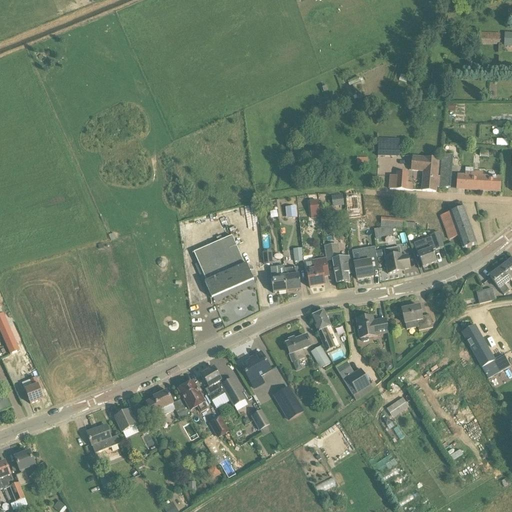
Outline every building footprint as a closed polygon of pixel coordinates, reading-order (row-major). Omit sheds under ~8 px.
[(500,35),(488,34),(480,34),(480,45),(499,45),(500,35)] [(426,104),(415,104),(415,114),(426,114),(426,104)] [(399,140),(378,140),(378,157),(399,158),(399,140)] [(489,150),(481,149),(480,158),(488,159),(489,150)] [(451,156),(443,155),(442,170),(450,171),(451,156)] [(439,161),(413,159),(412,172),(424,173),(422,192),(436,193),(436,188),(439,189),(440,178),(437,178),(439,161)] [(501,179),(483,179),(483,174),(473,173),(474,170),(465,169),(465,178),(458,177),(457,190),(500,192),(501,179)] [(407,184),(407,174),(397,173),(396,177),(389,177),(388,190),(413,192),(413,185),(407,184)] [(333,208),(344,207),(343,196),(332,197),(333,208)] [(319,202),(310,203),(311,219),(320,218),(319,202)] [(462,203),(448,208),(450,214),(441,217),(449,241),(459,237),(463,250),(477,245),(462,203)] [(288,210),(289,218),(298,217),(297,209),(288,210)] [(417,224),(405,224),(405,221),(381,219),(381,228),(404,230),(404,231),(417,231),(417,224)] [(382,229),(374,231),(376,240),(383,238),(382,229)] [(430,237),(431,238),(420,242),(414,244),(415,246),(423,269),(437,264),(432,250),(435,249),(435,250),(444,247),(439,233),(430,237)] [(233,240),(232,237),(194,254),(207,283),(205,284),(212,300),(254,282),(247,266),(245,267),(233,240)] [(352,274),(349,258),(340,260),(338,245),(324,247),(327,262),(332,261),(337,285),(350,282),(348,275),(352,274)] [(371,260),(377,259),(375,248),(352,252),(357,281),(374,278),(371,260)] [(302,250),(294,251),(295,263),(303,262),(302,250)] [(271,253),(264,254),(265,266),(272,265),(271,253)] [(408,256),(402,258),(401,256),(385,258),(388,275),(404,273),(404,271),(410,269),(408,256)] [(323,274),(329,273),(327,260),(314,262),(314,263),(306,264),(310,289),(325,287),(323,274)] [(511,261),(502,269),(511,281),(511,279),(511,261)] [(299,276),(298,268),(284,270),(285,278),(287,293),(301,291),(299,276)] [(502,269),(490,278),(504,297),(510,292),(505,285),(511,281),(502,269)] [(287,293),(285,278),(278,279),(277,271),(271,272),(272,280),(271,280),(273,294),(287,293)] [(492,290),(477,294),(480,305),(495,302),(492,290)] [(431,316),(422,318),(420,307),(402,311),(405,325),(406,325),(407,331),(418,328),(419,332),(433,329),(431,316)] [(333,327),(331,328),(324,313),(311,319),(327,352),(335,349),(330,339),(337,336),(333,327)] [(4,315),(0,316),(0,331),(11,356),(20,352),(4,315)] [(387,321),(374,323),(373,318),(357,321),(361,340),(376,337),(376,336),(389,334),(387,321)] [(475,327),(462,334),(483,369),(488,379),(510,367),(505,357),(495,363),(475,327)] [(307,338),(295,343),(294,340),(289,342),(290,345),(287,346),(290,355),(294,363),(299,361),(306,358),(303,350),(311,347),(307,338)] [(319,348),(312,352),(320,364),(323,369),(330,365),(319,348)] [(272,373),(262,356),(250,362),(251,363),(242,368),(249,384),(272,373)] [(28,372),(36,370),(33,360),(25,363),(28,372)] [(233,380),(223,386),(220,383),(222,382),(214,369),(202,376),(209,389),(205,391),(208,396),(208,397),(208,398),(209,397),(212,403),(226,394),(231,402),(234,408),(245,401),(233,380)] [(340,375),(344,381),(348,380),(355,375),(351,369),(340,375)] [(361,371),(355,375),(348,380),(357,395),(371,386),(361,371)] [(295,394),(285,378),(275,383),(285,400),(295,394)] [(36,379),(23,384),(31,405),(44,400),(36,379)] [(208,409),(195,387),(193,383),(187,387),(186,385),(180,389),(181,390),(179,391),(191,412),(198,408),(201,414),(208,409)] [(182,404),(175,408),(167,392),(153,398),(154,400),(147,404),(149,410),(150,412),(153,417),(161,414),(162,418),(175,411),(180,422),(189,418),(182,404)] [(0,409),(1,412),(12,407),(8,399),(0,401),(0,409)] [(135,407),(128,411),(129,412),(115,419),(123,434),(136,427),(137,429),(144,426),(135,407)] [(262,412),(253,417),(260,431),(270,426),(262,412)] [(221,418),(209,424),(218,439),(229,433),(221,418)] [(141,429),(144,435),(149,432),(146,426),(141,429)] [(118,437),(112,440),(107,427),(88,435),(96,455),(121,445),(118,437)] [(376,477),(396,464),(387,450),(367,462),(376,477)] [(26,471),(35,467),(30,453),(16,459),(22,475),(16,477),(21,488),(31,484),(26,471)] [(227,460),(220,464),(229,480),(236,476),(227,460)] [(136,464),(139,470),(144,467),(141,461),(136,464)] [(14,486),(13,483),(10,477),(5,463),(0,464),(0,483),(3,490),(4,491),(10,489),(9,488),(14,486)] [(332,479),(321,484),(323,491),(335,486),(332,479)] [(104,492),(111,489),(108,482),(102,484),(104,492)] [(14,486),(9,488),(10,489),(15,502),(25,499),(18,484),(14,486)] [(27,500),(12,503),(14,510),(29,506),(27,500)] [(60,511),(65,506),(60,502),(54,509),(58,511),(60,511)] [(165,511),(178,511),(173,503),(164,508),(165,511)]
